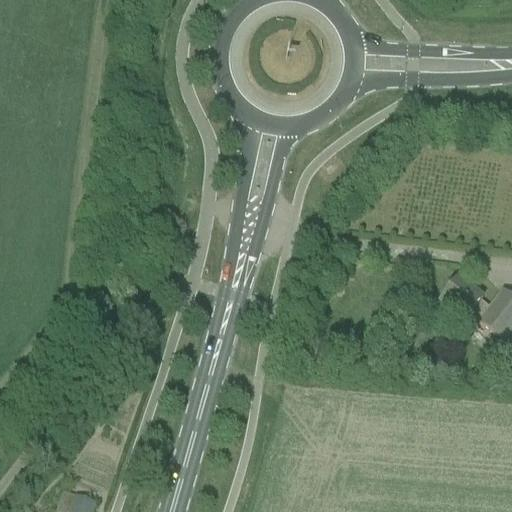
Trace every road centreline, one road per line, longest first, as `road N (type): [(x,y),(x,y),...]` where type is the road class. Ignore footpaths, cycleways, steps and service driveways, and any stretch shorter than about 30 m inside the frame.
road 1 (primary): [(169,511),(246,231)]
road 2 (primary): [(348,87),(476,81),(511,69)]
road 3 (primary): [(511,59),(352,37)]
road 4 (primary): [(249,0),(224,26),(217,52),(219,78),(241,110)]
road 5 (primary): [(241,110),(246,231)]
road 6 (primary): [(246,231),(267,200),(281,149),(300,125)]
